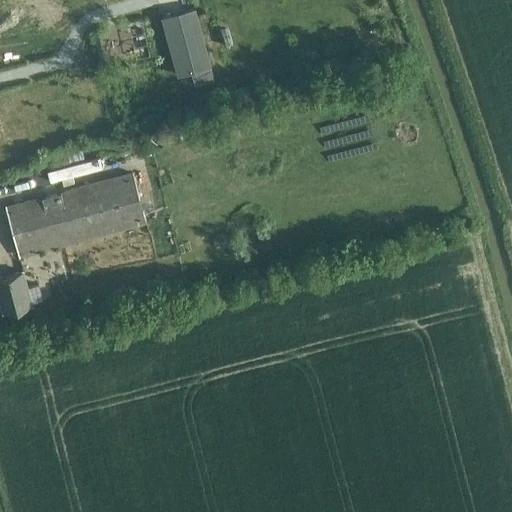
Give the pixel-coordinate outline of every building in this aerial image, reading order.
[(162,14),(177,73),(191,69),(212,64),(197,5),(162,14)] [(212,64),(191,69),(195,83),(216,78),(212,64)] [(80,147),(51,155),(55,167),(84,159),(80,147)] [(133,173),(84,186),(26,201),(25,198),(5,203),(18,254),(146,221),(133,173)] [(175,239),(196,229),(190,218),(170,228),(175,239)] [(147,229),(130,234),(141,269),(157,264),(147,229)] [(27,287),(22,270),(0,275),(0,302),(2,311),(31,304),(31,303),(27,287)] [(37,284),(27,287),(31,303),(42,300),(37,284)]
